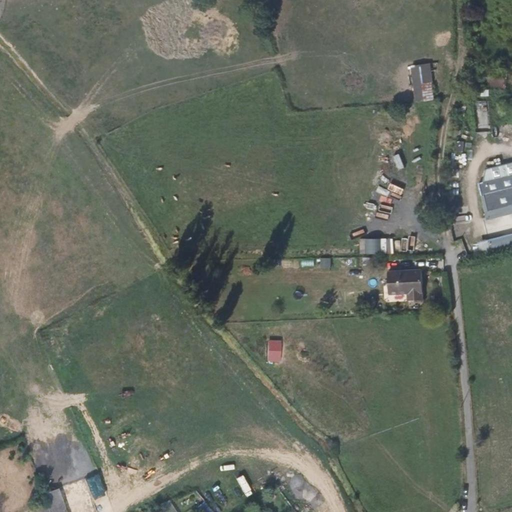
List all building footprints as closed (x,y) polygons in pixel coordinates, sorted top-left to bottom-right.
[(415,103),(435,99),(429,62),(409,65),(415,103)] [(496,88),(505,86),(502,76),(494,78),(496,88)] [(488,102),(481,100),(478,110),(485,112),(488,102)] [(511,211),(511,160),(488,167),(486,179),(481,180),(490,217),(511,211)] [(451,205),(461,204),(460,181),(450,182),(451,205)] [(492,252),(505,248),(511,246),(511,232),(487,239),(492,252)] [(408,238),(359,238),(359,253),(409,252),(408,238)] [(320,257),(320,267),(331,268),(331,258),(320,257)] [(423,302),(421,272),(385,274),(387,296),(407,294),(407,303),(423,302)] [(265,339),(265,361),(278,361),(278,340),(265,339)] [(97,475),(84,481),(96,508),(110,502),(97,475)] [(229,485),(241,501),(246,497),(234,481),(229,485)]
